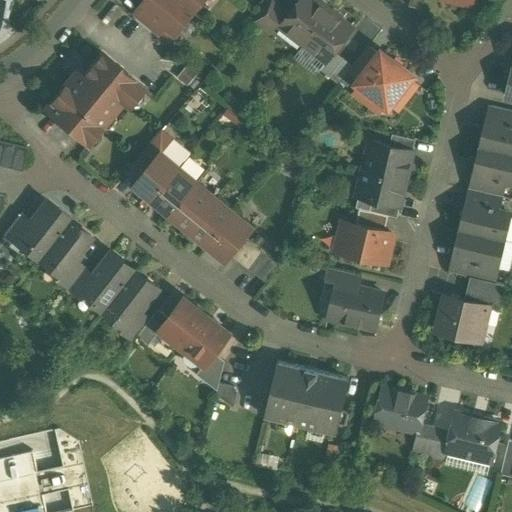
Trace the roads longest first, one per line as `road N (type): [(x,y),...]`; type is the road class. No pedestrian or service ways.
road 1 (residential): [(390,361),(271,333),(52,169)]
road 2 (residential): [(461,78),(390,361)]
road 3 (residential): [(356,0),(461,78)]
road 4 (residential): [(511,391),(390,361)]
